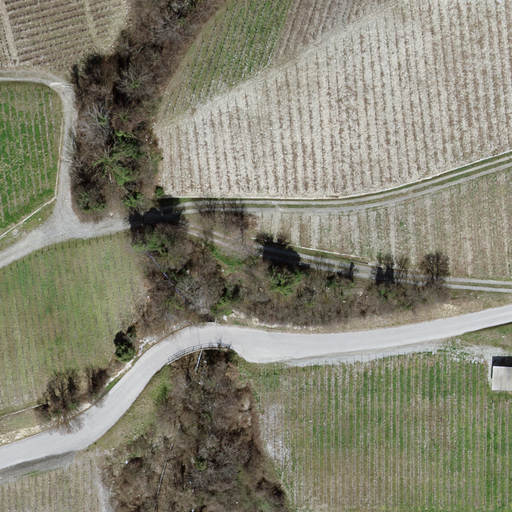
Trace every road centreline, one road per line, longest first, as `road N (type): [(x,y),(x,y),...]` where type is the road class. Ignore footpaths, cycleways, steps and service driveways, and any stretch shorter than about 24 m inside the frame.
road 1 (unclassified): [(0,453),(83,427),(181,345),(232,335),(410,336),(511,312)]
road 2 (track): [(66,234),(66,94),(59,79),(0,70)]
